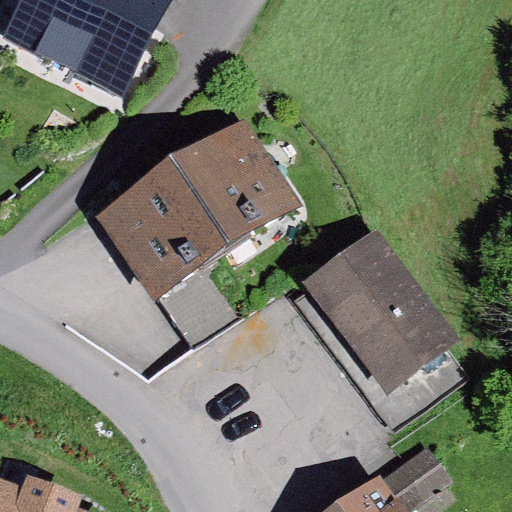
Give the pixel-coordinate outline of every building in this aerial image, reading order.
[(165,0),(5,0),(0,10),(0,38),(116,97),(165,0)] [(246,120),(102,218),(158,300),(206,268),(302,202),(246,120)] [(477,375),(380,240),(295,301),(393,436),(477,375)] [(206,268),(158,300),(194,352),(241,320),(206,268)] [(428,444),(382,477),(405,511),(412,511),(455,482),(428,444)] [(405,511),(382,477),(330,511),(405,511)] [(57,511),(1,490),(0,493),(0,511),(57,511)]
